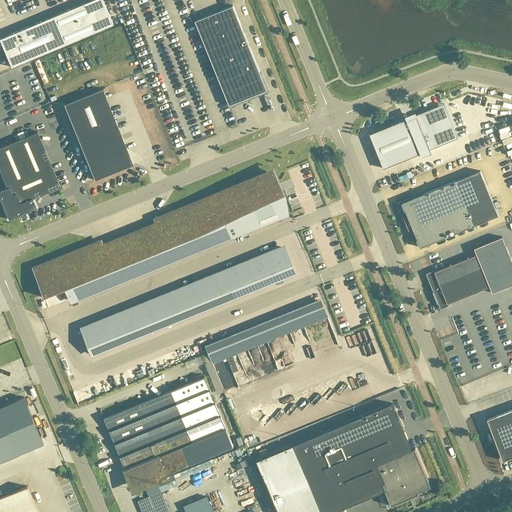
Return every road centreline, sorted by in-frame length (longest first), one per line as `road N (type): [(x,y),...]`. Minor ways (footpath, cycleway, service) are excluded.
road 1 (unclassified): [(484,491),(331,118)]
road 2 (unclassified): [(331,118),(0,254)]
road 3 (unclassified): [(100,511),(0,268)]
road 4 (unclassified): [(511,84),(440,75),(331,118)]
road 5 (unknown): [(83,220),(40,127),(0,141)]
road 6 (unknown): [(59,413),(87,414),(126,511)]
road 7 (unclassified): [(283,0),(331,118)]
